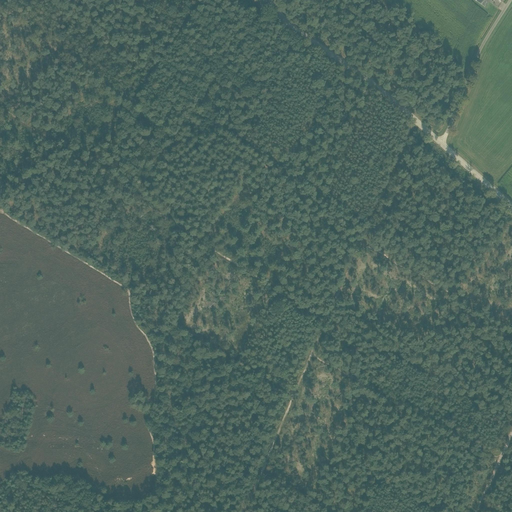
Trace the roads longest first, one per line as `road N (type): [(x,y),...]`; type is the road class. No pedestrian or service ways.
road 1 (track): [(128,292),(292,395),(325,320),(0,109)]
road 2 (track): [(370,221),(191,111),(264,7)]
road 3 (unclassified): [(441,144),(268,0)]
road 4 (track): [(327,366),(498,462)]
road 5 (track): [(172,141),(129,104),(203,0)]
road 6 (track): [(511,327),(359,247)]
road 7 (unclassified): [(441,144),(484,40),(511,0)]
road 8 (track): [(0,210),(128,292)]
road 9 (track): [(242,511),(292,395)]
